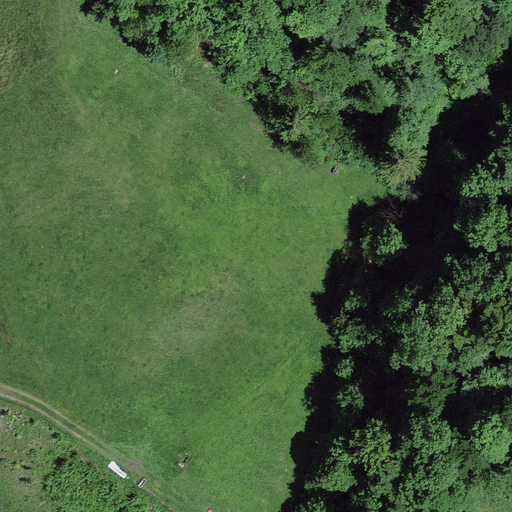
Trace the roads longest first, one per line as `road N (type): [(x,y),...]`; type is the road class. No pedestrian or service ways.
road 1 (track): [(134,472),(239,408),(286,368),(318,321),(344,255),(342,235),(310,214),(198,200),(127,154),(71,68),(60,35),(63,0)]
road 2 (track): [(134,472),(67,418),(0,388)]
